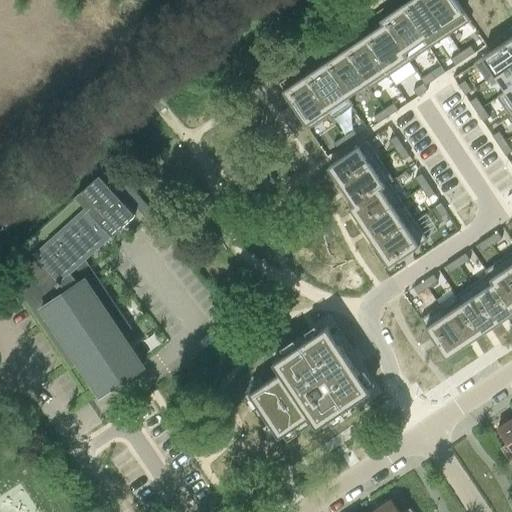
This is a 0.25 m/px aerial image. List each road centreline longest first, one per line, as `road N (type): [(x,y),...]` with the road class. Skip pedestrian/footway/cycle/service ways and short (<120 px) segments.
road 1 (residential): [(498,218),(384,293),(367,314),(394,383),(425,430)]
road 2 (residential): [(20,367),(118,511)]
road 3 (residential): [(425,430),(303,511)]
